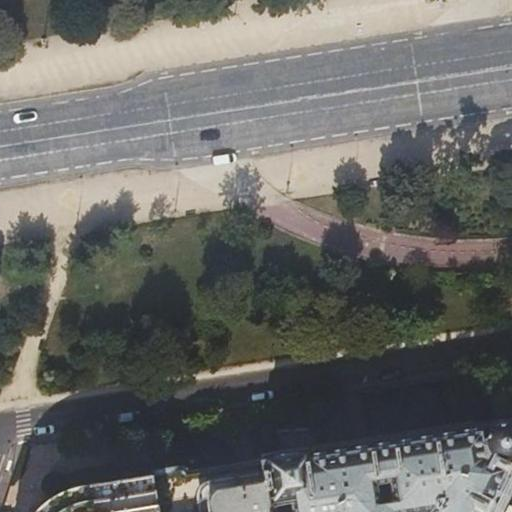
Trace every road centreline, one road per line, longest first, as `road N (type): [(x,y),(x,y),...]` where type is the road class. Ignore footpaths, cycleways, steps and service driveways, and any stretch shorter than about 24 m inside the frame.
road 1 (secondary): [(0,147),(511,66)]
road 2 (residential): [(3,428),(511,345)]
